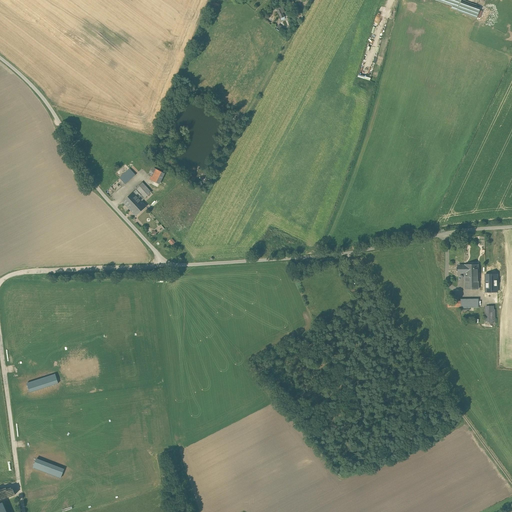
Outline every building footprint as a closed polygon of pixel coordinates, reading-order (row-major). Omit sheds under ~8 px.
[(460,0),(442,0),(442,2),(452,6),(452,7),(451,9),(457,11),(460,1),(460,0)] [(480,8),(460,1),(457,11),(458,11),(457,11),(477,18),(480,8)] [(276,9),(280,18),(285,16),(283,12),(285,12),(282,3),(278,5),(279,8),(276,9)] [(130,169),(120,178),(125,184),(135,175),(130,169)] [(152,176),(148,183),(157,187),(164,173),(155,169),(152,176)] [(151,192),(142,182),(136,188),(142,195),(145,198),(151,192)] [(133,193),(138,198),(141,196),(136,190),(133,193)] [(138,198),(133,193),(123,202),(129,208),(139,199),(138,198)] [(139,199),(129,208),(136,216),(146,207),(141,202),(139,199)] [(464,265),(464,272),(465,289),(478,289),(478,265),(464,265)] [(497,275),(484,275),(484,292),(498,292),(497,275)] [(462,298),(462,307),(479,307),(479,299),(462,298)] [(495,305),(486,306),(487,324),(496,323),(495,305)] [(63,356),(93,352),(91,342),(61,346),(63,356)] [(99,413),(69,420),(72,429),(101,422),(99,413)] [(8,511),(4,502),(0,503),(0,511),(8,511)]
